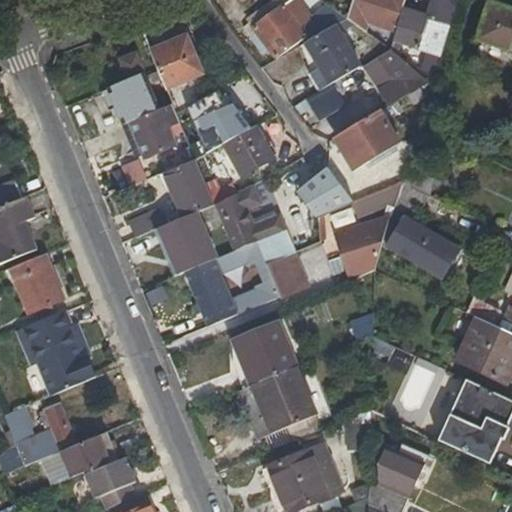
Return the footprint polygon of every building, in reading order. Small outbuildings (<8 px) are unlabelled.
[(303,28),(308,34),(333,20),(344,14),(323,0),(303,0),(302,1),(300,0),(262,0),(244,13),(247,18),(243,22),(261,46),(266,42),(273,51),(303,28)] [(348,0),(344,14),(363,28),(365,20),(393,28),(401,3),(402,0),(348,0)] [(419,68),(430,76),(454,0),(430,0),(427,12),(401,3),(393,28),(390,39),(424,49),(419,68)] [(511,6),(490,0),(486,0),(475,38),(511,49),(511,6)] [(301,38),(325,81),(357,63),(333,20),(308,34),(301,38)] [(365,30),(388,46),(389,41),(368,25),(365,30)] [(171,99),(176,109),(199,96),(194,84),(205,79),(186,32),(150,48),(156,64),(171,99)] [(419,68),(388,46),(376,53),(389,77),(378,83),(372,86),(381,102),(405,88),(407,91),(430,77),(419,68)] [(116,56),(124,75),(144,67),(136,48),(116,56)] [(389,77),(376,53),(365,59),(378,83),(389,77)] [(171,99),(156,64),(137,72),(144,89),(156,84),(160,95),(148,100),(151,108),(171,99)] [(245,119),(226,87),(200,102),(219,134),(245,119)] [(381,106),(338,130),(345,141),(340,144),(352,165),(368,156),(366,153),(397,135),(381,106)] [(155,116),(151,108),(130,117),(145,153),(179,138),(168,111),(155,116)] [(256,120),(223,139),(242,173),(275,155),(256,120)] [(209,186),(195,155),(163,168),(175,196),(195,187),(196,191),(209,186)] [(130,187),(149,183),(143,160),(124,164),(130,187)] [(350,198),(354,197),(326,161),(301,181),(323,210),(350,198)] [(433,163),(398,178),(425,191),(433,163)] [(354,197),(350,198),(355,210),(393,194),(398,178),(354,197)] [(425,191),(398,178),(393,194),(391,203),(412,212),(425,191)] [(252,180),(215,201),(221,216),(235,247),(256,238),(286,225),(278,207),(252,218),(246,204),(260,198),(252,180)] [(0,209),(20,201),(12,183),(0,187),(0,209)] [(20,201),(0,209),(0,241),(1,244),(0,244),(0,267),(32,255),(25,236),(22,237),(17,226),(29,221),(20,201)] [(221,216),(215,201),(189,212),(191,219),(176,225),(188,256),(206,248),(197,226),(221,216)] [(127,215),(135,234),(165,222),(157,203),(127,215)] [(348,271),(373,261),(389,210),(333,232),(348,271)] [(457,246),(399,212),(383,240),(441,274),(457,246)] [(286,225),(256,238),(260,248),(290,236),(286,225)] [(265,261),(260,248),(256,238),(235,247),(196,263),(185,268),(207,322),(279,293),(265,261)] [(265,261),(279,293),(310,281),(296,248),(265,261)] [(62,302),(44,257),(5,272),(8,283),(13,282),(26,316),(62,302)] [(474,313),(492,321),(498,307),(470,295),(464,309),(474,313)] [(502,311),(511,315),(511,312),(511,301),(507,300),(502,311)] [(355,338),(371,332),(372,308),(347,317),(355,338)] [(511,330),(492,321),(474,313),(454,358),(503,380),(511,361),(511,330)] [(59,315),(12,334),(26,370),(32,367),(46,398),(95,378),(85,355),(76,358),(66,331),(59,315)] [(233,337),(251,381),(294,363),(277,320),(233,337)] [(74,327),(66,331),(76,358),(85,355),(74,327)] [(251,381),(236,387),(255,434),(290,421),(316,410),(297,362),(294,363),(251,381)] [(511,419),(511,396),(471,378),(443,439),(492,462),(500,446),(496,444),(500,435),(507,438),(511,427),(511,424),(510,424),(511,419)] [(56,401),(36,408),(44,428),(48,427),(42,412),(58,406),(56,401)] [(369,440),(370,404),(345,415),(345,439),(369,440)] [(3,423),(21,465),(73,445),(58,406),(42,412),(48,427),(44,428),(33,432),(26,414),(3,423)] [(322,424),(316,410),(290,421),(295,435),(322,424)] [(36,462),(45,492),(82,477),(106,468),(95,439),(36,462)] [(324,442),(270,464),(289,509),(337,488),(339,486),(340,485),(340,483),(340,480),(324,442)] [(390,444),(381,464),(381,484),(391,488),(383,506),(395,511),(403,511),(415,483),(422,486),(431,466),(425,463),(426,460),(390,444)] [(134,486),(125,460),(106,468),(82,477),(93,503),(98,501),(129,488),(134,486)] [(133,502),(129,488),(98,501),(102,511),(108,511),(133,502)] [(133,502),(108,511),(140,511),(146,510),(142,498),(133,502)] [(395,511),(383,506),(368,499),(368,511),(395,511)]
